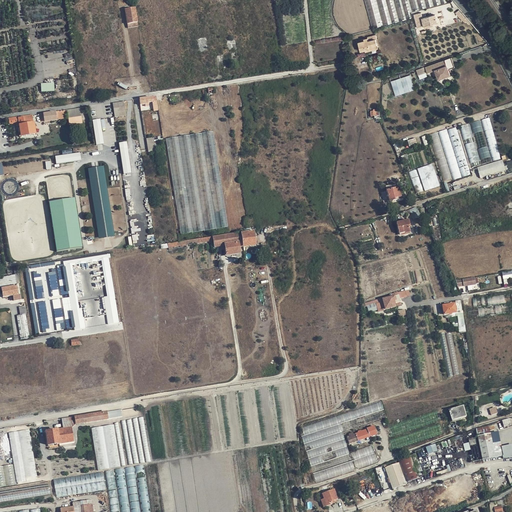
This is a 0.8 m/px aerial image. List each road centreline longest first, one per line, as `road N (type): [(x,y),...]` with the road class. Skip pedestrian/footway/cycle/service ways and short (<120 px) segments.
road 1 (track): [(511,415),(300,490),(296,511)]
road 2 (unknown): [(344,511),(465,469),(511,462)]
